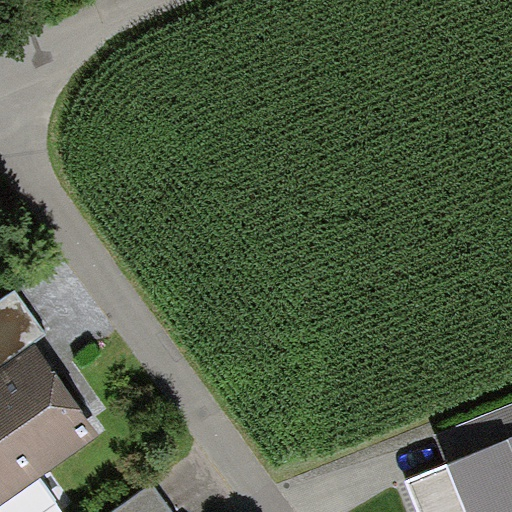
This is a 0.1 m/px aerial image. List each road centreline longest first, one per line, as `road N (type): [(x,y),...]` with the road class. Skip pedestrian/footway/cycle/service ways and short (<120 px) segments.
road 1 (residential): [(0,95),(29,163),(276,511)]
road 2 (residential): [(0,68),(156,0)]
